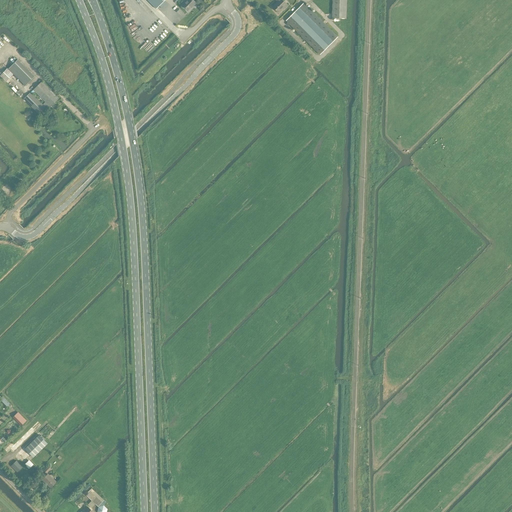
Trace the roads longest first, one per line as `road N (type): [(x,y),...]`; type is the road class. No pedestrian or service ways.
road 1 (primary): [(79,0),(111,94),(130,203),(144,511)]
road 2 (primary): [(154,511),(137,176),(92,0)]
road 3 (unclassified): [(226,4),(238,19),(235,33),(183,87),(34,233),(5,226)]
road 4 (unclassified): [(5,226),(94,127)]
road 5 (track): [(164,511),(160,391)]
